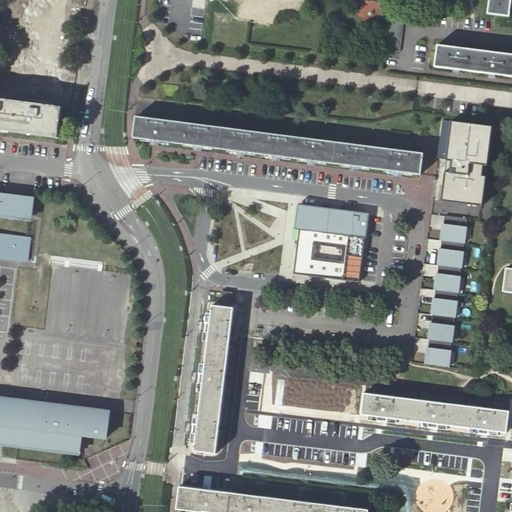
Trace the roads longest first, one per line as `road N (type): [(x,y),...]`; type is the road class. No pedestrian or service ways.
road 1 (unclassified): [(511,98),(158,55),(131,101),(439,144)]
road 2 (residential): [(108,0),(90,172),(156,279),(129,496)]
road 3 (unclassified): [(129,496),(0,481)]
road 4 (unknown): [(230,471),(351,489)]
